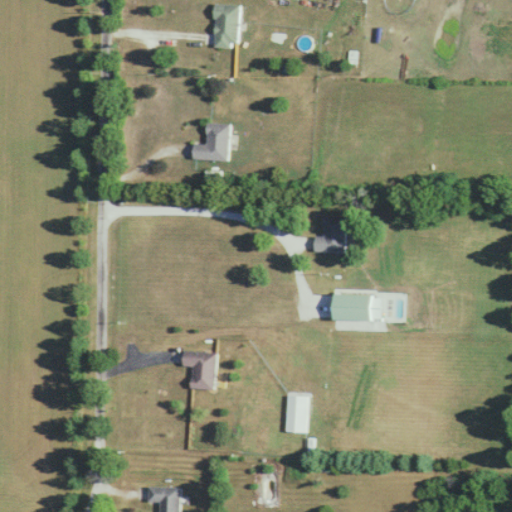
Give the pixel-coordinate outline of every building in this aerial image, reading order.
[(243,4),(220,4),(220,45),(243,45),(243,4)] [(234,123),(211,122),(210,143),(198,143),(197,158),(232,160),(234,123)] [(318,251),(349,252),(350,215),(327,214),(327,235),(318,235),(318,251)] [(338,319),(379,319),(379,294),(338,294),(338,319)] [(218,351),(185,351),(185,366),(194,366),(194,388),(217,389),(218,351)] [(310,394),(289,394),(289,432),(310,432),(310,394)] [(151,501),(161,501),(160,511),(182,511),(182,487),(151,487),(151,501)]
